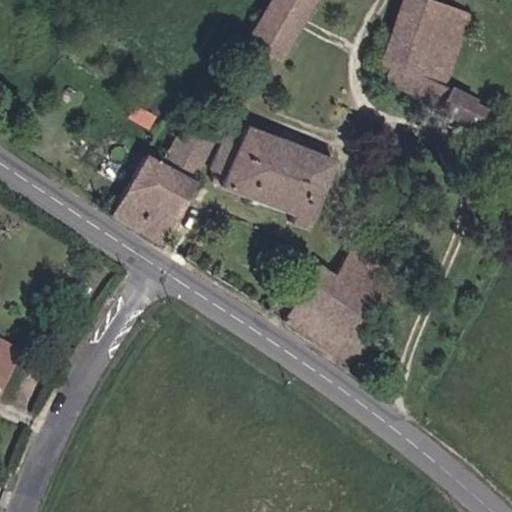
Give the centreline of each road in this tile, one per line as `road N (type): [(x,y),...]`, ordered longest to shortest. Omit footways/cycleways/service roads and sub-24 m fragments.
road 1 (secondary): [(497,511),(425,448),(159,268)]
road 2 (residential): [(29,511),(84,370),(159,268)]
road 3 (unknown): [(396,428),(461,244)]
road 4 (secondary): [(159,268),(0,161)]
